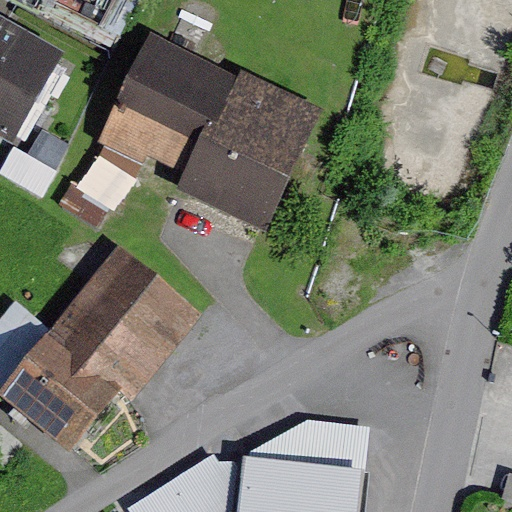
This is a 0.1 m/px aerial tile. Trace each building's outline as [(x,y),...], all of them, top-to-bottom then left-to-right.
[(511,0),(419,0),(364,172),(467,204),(511,87),(511,0)] [(66,53),(0,18),(0,128),(21,139),(66,53)] [(126,113),(210,151),(192,190),(271,225),(321,112),(159,39),(126,113)] [(195,311),(120,248),(14,373),(89,436),(195,311)] [(365,511),(370,478),(255,465),(248,511),(365,511)]
